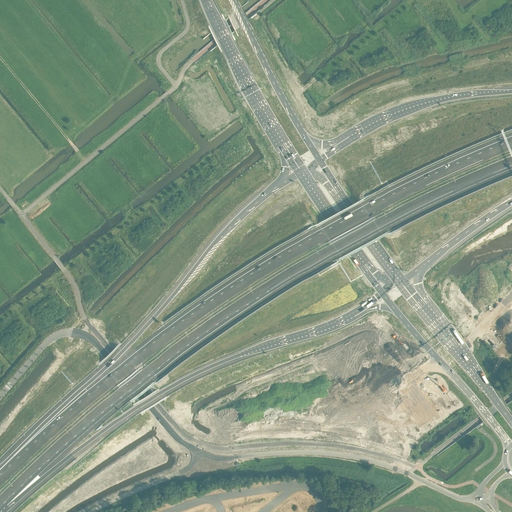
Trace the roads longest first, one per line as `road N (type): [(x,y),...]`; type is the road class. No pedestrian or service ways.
road 1 (motorway): [(3,501),(144,376),(248,302),(377,226),(511,163)]
road 2 (motorway): [(511,142),(365,209),(227,292),(113,375),(4,473)]
road 3 (motorway): [(3,501),(183,380),(362,309)]
road 4 (motorway): [(282,181),(226,231),(4,473)]
road 5 (unclassified): [(197,451),(359,458),(460,499),(479,499)]
road 6 (unclassified): [(197,451),(83,334),(50,340),(0,396)]
road 7 (primary): [(202,0),(285,151)]
road 8 (motorway): [(511,91),(430,101),(349,136)]
road 9 (primary): [(393,308),(501,433)]
road 10 (primary): [(511,422),(417,299)]
road 11 (primary): [(304,137),(233,0)]
road 12 (track): [(85,161),(0,56)]
road 13 (unclassified): [(92,511),(181,472),(197,451)]
